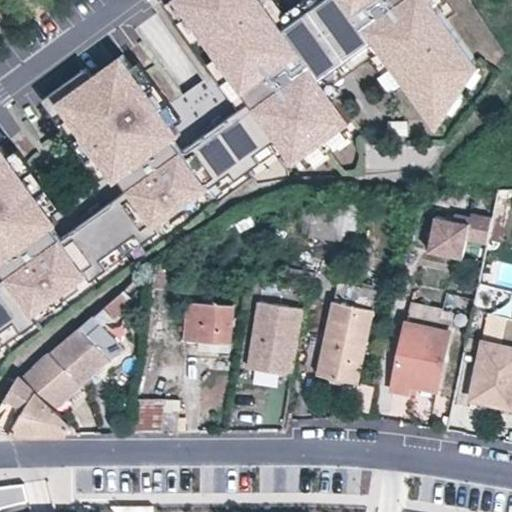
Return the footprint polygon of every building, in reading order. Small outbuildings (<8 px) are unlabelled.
[(184,14),(203,0),(166,0),(162,3),(175,21),(184,14)] [(318,78),(338,63),(310,23),(289,38),(280,26),(261,0),(203,0),(184,14),(200,36),(214,56),(239,90),(253,79),(261,90),(246,101),(273,138),(277,143),(291,163),(299,157),(341,127),(349,121),(332,98),(318,78)] [(301,11),(316,0),(298,0),(282,12),(273,0),(261,0),(280,26),(301,11)] [(432,3),(430,0),(316,0),(301,11),(310,23),(338,63),(371,39),(402,82),(434,127),(447,108),(445,105),(438,97),(454,86),(448,78),(473,60),(432,3)] [(310,23),(301,11),(280,26),(289,38),(310,23)] [(200,36),(184,14),(175,21),(191,43),(200,36)] [(332,81),(369,54),(393,88),(402,82),(371,39),(338,63),(318,78),(332,98),(340,91),(332,81)] [(173,128),(129,66),(119,54),(89,75),(83,67),(39,99),(53,118),(61,112),(106,173),(112,182),(117,178),(172,138),(178,134),(173,128)] [(239,90),(214,56),(205,63),(230,96),(239,90)] [(454,86),(479,68),(473,60),(448,78),(454,86)] [(181,122),(136,61),(129,66),(173,128),(181,122)] [(261,90),(253,79),(239,90),(246,101),(261,90)] [(460,94),(454,86),(438,97),(445,105),(460,94)] [(155,224),(230,170),(234,175),(235,177),(259,159),(258,157),(254,152),(273,138),(246,101),(221,119),(226,125),(213,135),(208,128),(179,149),(158,165),(155,161),(134,176),(137,180),(125,189),(99,207),(104,213),(91,223),(87,216),(58,237),(36,253),(33,249),(12,265),(15,268),(3,277),(0,279),(0,335),(17,324),(20,329),(21,330),(38,318),(37,317),(33,312),(87,273),(91,278),(107,267),(100,258),(136,232),(142,241),(159,229),(155,224)] [(106,173),(61,112),(53,118),(97,180),(106,173)] [(213,135),(226,125),(221,119),(208,128),(213,135)] [(305,166),(347,135),(341,127),(299,157),(305,166)] [(158,165),(179,149),(172,138),(117,178),(125,189),(137,180),(134,176),(155,161),(158,165)] [(258,157),(277,143),(273,138),(254,152),(258,157)] [(48,214),(6,155),(0,147),(0,262),(50,226),(55,223),(48,214)] [(57,208),(14,149),(6,155),(48,214),(57,208)] [(159,229),(234,175),(230,170),(155,224),(159,229)] [(357,228),(359,200),(333,198),(332,208),(306,205),(303,220),(312,221),(310,235),(344,240),(346,228),(357,228)] [(391,202),(376,201),(375,209),(391,210),(391,202)] [(91,223),(104,213),(99,207),(87,216),(91,223)] [(487,242),(493,217),(473,212),(471,223),(438,215),(428,258),(462,265),(468,238),(487,242)] [(12,265),(33,249),(36,253),(58,237),(50,226),(0,262),(0,273),(3,277),(15,268),(12,265)] [(107,267),(142,241),(136,232),(100,258),(107,267)] [(319,260),(304,258),(303,268),(286,266),(284,279),(314,285),(319,260)] [(215,271),(206,270),(205,278),(213,279),(215,271)] [(37,317),(91,278),(87,273),(33,312),(37,317)] [(306,286),(251,278),(248,297),(260,299),(303,304),(306,286)] [(378,290),(338,282),(319,371),(359,380),(378,290)] [(121,291),(107,306),(116,317),(132,303),(121,291)] [(303,304),(260,299),(249,366),(293,373),(303,304)] [(199,340),(232,342),(234,304),(189,300),(184,339),(199,340)] [(412,384),(418,385),(438,390),(451,329),(448,328),(449,318),(412,311),(410,319),(407,319),(393,387),(410,392),(412,384)] [(95,314),(50,352),(81,385),(125,347),(95,314)] [(511,344),(511,315),(508,314),(501,342),(511,344)] [(0,343),(20,329),(17,324),(0,335),(0,343)] [(511,344),(501,342),(484,338),(470,399),(511,407),(511,344)] [(231,351),(232,342),(199,340),(199,349),(231,351)] [(24,374),(22,373),(2,405),(8,408),(0,422),(0,429),(3,430),(12,433),(65,434),(74,424),(57,407),(81,385),(50,352),(24,374)] [(417,394),(418,385),(412,384),(410,392),(417,394)] [(180,398),(136,398),(134,432),(186,432),(185,416),(179,416),(180,398)] [(194,480),(253,478),(252,464),(193,466),(194,480)] [(0,486),(0,509),(28,502),(23,484),(0,486)]
